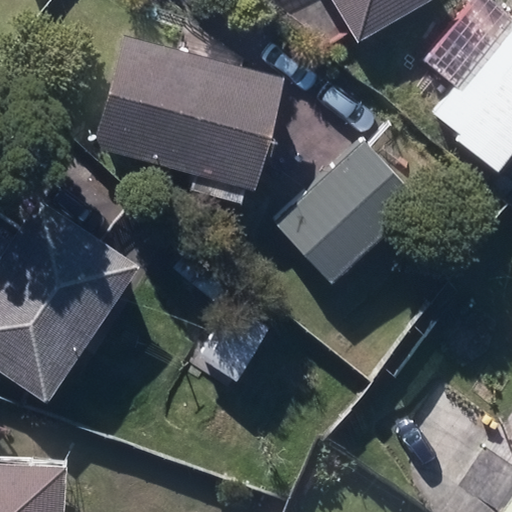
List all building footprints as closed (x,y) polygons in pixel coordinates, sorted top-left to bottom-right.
[(320,0),(347,45),(422,0),(320,0)] [(511,0),(479,0),(502,19),(511,7),(511,0)] [(446,144),(484,174),(511,138),(511,35),(500,26),(428,118),(452,136),(446,144)] [(111,43),(84,148),(237,187),(265,82),(111,43)] [(269,231),(320,285),(407,205),(356,151),(269,231)] [(0,247),(0,379),(37,405),(122,272),(25,209),(0,247)] [(159,265),(207,307),(228,282),(180,240),(159,265)] [(227,299),(190,361),(228,384),(264,322),(227,299)] [(0,487),(0,511),(44,511),(46,492),(0,487)] [(511,511),(511,488),(495,511),(511,511)]
